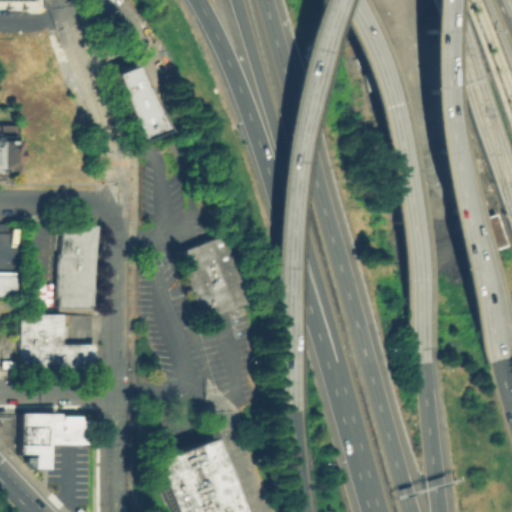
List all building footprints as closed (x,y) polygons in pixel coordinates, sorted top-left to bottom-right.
[(130,65),(165,131),(137,142),(110,74),(130,65)] [(10,168),(0,168),(0,138),(10,138),(9,147),(11,147),(11,161),(10,161),(10,168)] [(92,222),(92,309),(56,309),(56,297),(53,297),(53,253),(56,253),(56,222),(92,222)] [(197,324),(168,252),(218,231),(248,303),(197,324)] [(0,270),(11,270),(11,294),(0,294),(0,270)] [(17,370),(17,314),(62,315),(61,345),(92,346),(92,371),(17,370)] [(0,359),(11,359),(11,367),(0,367),(0,359)] [(43,467),(28,467),(28,452),(13,452),(13,411),(51,411),(51,418),(55,418),(55,414),(73,414),(73,417),(85,417),(85,442),(43,442),(43,467)] [(236,511),(206,435),(146,459),(167,511),(236,511)]
